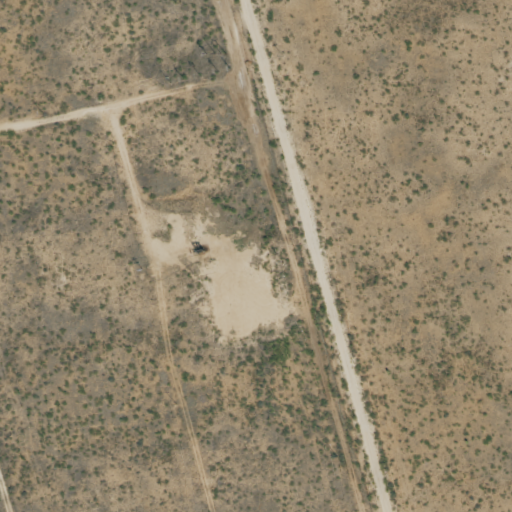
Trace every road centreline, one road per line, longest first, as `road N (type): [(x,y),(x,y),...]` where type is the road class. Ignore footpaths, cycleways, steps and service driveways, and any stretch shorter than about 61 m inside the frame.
road 1 (track): [(299,0),(427,511)]
road 2 (track): [(0,303),(58,511)]
